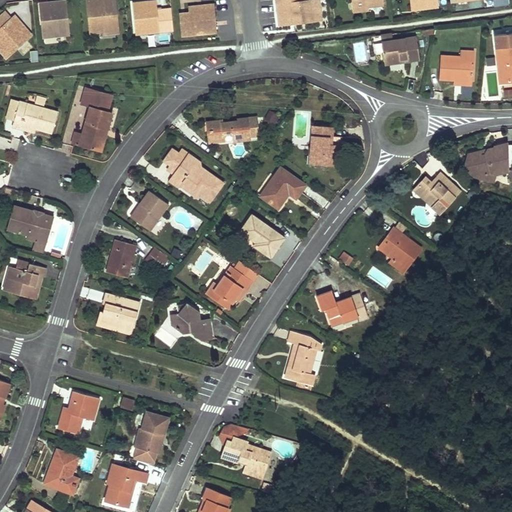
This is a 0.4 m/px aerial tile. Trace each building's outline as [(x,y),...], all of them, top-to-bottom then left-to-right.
[(86,0),(89,33),(103,31),(103,34),(118,33),(116,17),(113,18),(110,18),(109,13),(113,13),(111,0),(86,0)] [(132,2),(134,30),(140,30),(141,33),(158,32),(158,20),(155,20),(154,16),(157,16),(156,0),(132,2)] [(304,2),(303,0),(276,0),(280,26),(298,24),(298,22),(303,22),(303,23),(322,21),(319,0),(304,2)] [(353,0),(355,12),(370,10),(370,7),(384,5),(383,0),(353,0)] [(437,0),(412,0),(413,9),(438,7),(437,0)] [(41,25),(42,37),(64,35),(66,30),(64,2),(39,4),(40,19),(43,19),(43,25),(41,25)] [(179,13),(181,33),(217,29),(214,3),(188,6),(189,12),(179,13)] [(2,14),(0,16),(0,29),(9,22),(2,14)] [(29,37),(13,19),(9,22),(0,29),(0,53),(5,58),(29,37)] [(511,33),(495,35),(500,84),(511,83),(511,33)] [(407,61),(419,60),(416,37),(381,41),(383,60),(407,57),(407,61)] [(357,63),(371,60),(367,40),(353,43),(357,63)] [(460,57),(441,55),(439,80),(455,81),(471,83),(474,51),(460,50),(460,57)] [(472,95),(473,87),(463,87),(462,95),(472,95)] [(107,128),(112,112),(106,111),(99,108),(103,92),(85,88),(81,103),(90,106),(82,134),(79,144),(97,149),(103,127),(107,128)] [(103,92),(99,108),(106,111),(111,94),(103,92)] [(37,96),(34,103),(43,106),(45,99),(37,96)] [(52,132),(57,111),(12,99),(6,117),(14,120),(13,125),(21,127),(21,124),(35,128),(52,132)] [(211,128),(213,142),(224,140),(223,134),(233,132),(234,140),(250,138),(250,136),(249,127),(258,126),(256,115),(237,118),(238,120),(222,123),(222,120),(212,121),(213,128),(211,128)] [(331,136),(332,126),(312,125),(311,146),(310,154),(315,155),(315,164),(326,165),(327,160),(333,160),(335,144),(331,144),(328,144),(329,136),(331,136)] [(249,127),(250,136),(259,134),(258,126),(249,127)] [(103,127),(97,149),(101,150),(107,128),(103,127)] [(75,132),(72,142),(79,144),(82,134),(75,132)] [(497,173),(507,171),(506,143),(488,148),(485,151),(485,154),(480,156),(479,150),(469,153),(468,157),(466,157),(464,166),(476,169),(474,176),(486,179),(486,178),(494,181),(497,173)] [(327,160),(326,165),(337,166),(338,145),(335,144),(333,160),(327,160)] [(308,146),(307,164),(315,164),(315,155),(310,154),(311,146),(308,146)] [(180,154),(173,149),(165,160),(171,165),(168,169),(174,174),(171,179),(179,184),(184,182),(192,188),(194,194),(195,198),(203,196),(210,201),(212,198),(211,192),(217,192),(223,183),(212,174),(205,176),(202,174),(201,167),(200,162),(183,149),(180,154)] [(205,176),(212,174),(201,167),(202,174),(205,176)] [(305,185),(280,167),(260,195),(278,208),(286,197),(282,194),(285,190),(289,193),(296,198),(305,185)] [(443,185),(448,179),(440,172),(430,181),(434,184),(438,180),(443,185)] [(431,206),(440,214),(461,192),(448,179),(443,185),(438,180),(434,184),(430,181),(425,176),(416,184),(423,190),(422,191),(433,203),(431,206)] [(184,182),(179,184),(194,194),(192,188),(184,182)] [(413,188),(431,206),(433,203),(422,191),(423,190),(416,184),(413,188)] [(130,216),(150,230),(169,204),(149,190),(139,204),(142,205),(139,209),(137,207),(130,216)] [(195,198),(207,206),(210,201),(203,196),(195,198)] [(13,205),(7,228),(27,234),(26,238),(47,243),(54,216),(42,214),(41,216),(33,214),(34,210),(13,205)] [(254,246),(270,257),(284,237),(252,214),(240,231),(254,241),(256,238),(258,240),(256,243),(254,246)] [(390,262),(403,273),(421,248),(393,227),(387,236),(388,240),(386,239),(384,240),(382,241),(382,243),(381,246),(382,249),(385,250),(384,252),(392,258),(390,262)] [(109,272),(127,277),(136,245),(116,239),(111,255),(113,256),(109,272)] [(170,257),(155,247),(145,260),(159,271),(170,257)] [(174,248),(171,256),(180,259),(183,251),(174,248)] [(338,259),(349,266),(354,258),(343,251),(338,259)] [(19,260),(16,268),(27,271),(29,263),(19,260)] [(241,288),(245,291),(257,274),(239,261),(231,274),(227,271),(217,285),(211,295),(223,303),(226,298),(232,302),(235,297),(241,288)] [(16,268),(10,266),(3,289),(35,298),(39,287),(34,285),(36,279),(41,280),(42,274),(44,275),(46,268),(29,263),(27,271),(16,268)] [(213,283),(207,292),(211,295),(217,285),(213,283)] [(241,288),(235,297),(239,300),(245,291),(241,288)] [(368,318),(360,293),(351,296),(346,298),(348,304),(343,307),(340,300),(336,302),(332,290),(316,295),(321,309),(325,308),(328,318),(331,325),(358,316),(360,321),(368,318)] [(119,296),(105,293),(103,302),(105,302),(116,305),(119,296)] [(100,321),(132,330),(140,302),(119,296),(116,305),(105,302),(103,311),(100,321)] [(226,298),(223,303),(228,307),(232,302),(226,298)] [(346,298),(340,300),(343,307),(348,304),(346,298)] [(202,340),(212,338),(209,319),(199,320),(198,311),(187,303),(177,304),(178,314),(170,315),(171,324),(183,332),(191,331),(202,340)] [(99,311),(96,324),(131,333),(132,330),(100,321),(103,311),(99,311)] [(288,366),(285,377),(312,384),(315,374),(310,373),(316,349),(320,350),(322,344),(309,335),(291,330),(288,341),(294,343),(291,353),(296,354),(292,368),(288,366)] [(291,353),(288,366),(292,368),(296,354),(291,353)] [(5,397),(10,383),(0,379),(0,419),(6,404),(3,402),(1,402),(3,396),(5,397)] [(63,410),(58,428),(78,433),(83,416),(94,419),(100,397),(73,390),(68,407),(70,408),(69,412),(63,410)] [(123,397),(120,406),(132,409),(135,401),(123,397)] [(140,428),(135,446),(137,447),(145,449),(154,452),(159,433),(163,434),(168,415),(147,409),(142,428),(140,428)] [(159,433),(154,452),(158,453),(163,434),(159,433)] [(245,466),(263,472),(269,456),(259,453),(260,448),(246,444),(247,441),(233,437),(232,441),(228,440),(222,455),(238,461),(239,459),(246,461),(245,464),(245,466)] [(58,448),(44,481),(72,493),(78,478),(70,475),(78,457),(58,448)] [(110,484),(106,500),(128,506),(132,490),(129,490),(133,478),(136,478),(146,481),(148,473),(112,463),(107,483),(110,484)] [(245,466),(243,471),(261,477),(263,472),(245,466)] [(202,511),(224,511),(227,506),(231,496),(209,488),(204,498),(208,499),(202,511)] [(204,498),(198,511),(202,511),(208,499),(204,498)] [(50,511),(32,501),(25,511),(50,511)]
